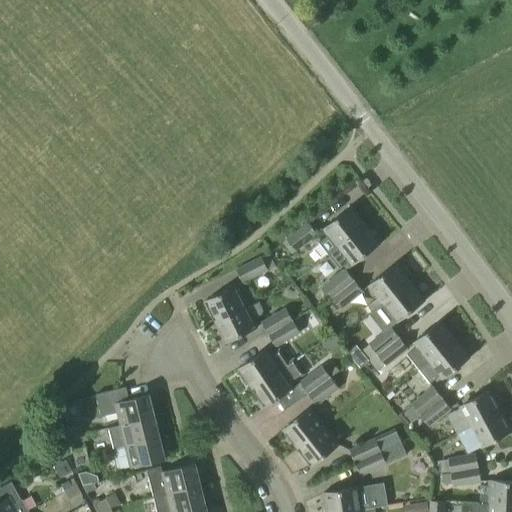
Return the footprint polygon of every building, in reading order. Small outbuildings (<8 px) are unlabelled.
[(326,257),(365,226),(350,208),(323,229),(327,234),(316,244),(326,257)] [(308,222),(285,239),(295,252),(317,234),(308,222)] [(365,226),(326,257),(337,271),(348,262),(352,266),(379,245),(365,226)] [(267,270),(261,258),(236,270),(242,283),(267,270)] [(383,305),(410,283),(395,265),(368,286),(383,305)] [(332,298),(354,281),(345,270),(323,288),(332,298)] [(436,309),(451,300),(438,279),(423,288),(436,309)] [(362,292),(354,281),(332,298),(340,309),(362,292)] [(425,301),(410,283),(383,305),(397,323),(425,301)] [(215,323),(246,307),(236,286),(204,302),(215,323)] [(247,308),(246,307),(215,323),(225,344),(257,328),(253,321),(262,317),(263,312),(258,302),(247,308)] [(268,335),(293,321),(285,308),(260,323),(268,335)] [(293,321),(268,335),(276,348),(300,333),(293,321)] [(418,369),(455,340),(440,322),(413,343),(416,347),(406,354),(418,369)] [(377,355),(399,338),(390,327),(368,345),(377,355)] [(399,338),(377,355),(385,366),(407,349),(399,338)] [(470,358),(455,340),(418,369),(430,384),(439,376),(442,380),(470,358)] [(369,361),(377,355),(368,345),(361,350),(369,360),(369,361)] [(280,369),(284,367),(276,354),(272,356),(267,350),(238,369),(251,389),(280,369)] [(289,364),(284,367),(280,369),(251,389),(264,408),(294,389),(288,380),(296,375),(289,364)] [(308,395),(331,378),(321,365),(298,382),(308,395)] [(331,378),(308,395),(316,406),(339,389),(331,378)] [(120,426),(154,417),(149,396),(129,401),(126,387),(95,395),(101,418),(117,413),(120,426)] [(420,416),(441,398),(433,387),(411,405),(420,416)] [(469,427),(501,411),(490,390),(458,406),(469,427)] [(441,398),(420,416),(428,426),(450,409),(441,398)] [(297,449),(324,427),(310,409),(282,430),(297,449)] [(511,432),(501,411),(469,427),(480,449),(511,432)] [(154,417),(120,426),(108,429),(113,449),(125,447),(160,438),(154,417)] [(82,435),(80,426),(67,429),(69,438),(82,435)] [(339,446),(324,427),(297,449),(311,467),(339,446)] [(165,460),(160,438),(125,447),(131,468),(165,460)] [(355,463),(381,451),(375,438),(349,450),(355,463)] [(74,459),(87,456),(85,447),(72,450),(74,459)] [(381,451),(355,463),(361,477),(387,465),(381,451)] [(450,473),(478,468),(475,455),(448,459),(450,473)] [(89,464),(87,456),(74,459),(76,467),(89,464)] [(154,498),(200,486),(195,464),(162,473),(161,467),(147,470),(154,498)] [(478,468),(450,473),(453,486),(480,481),(478,468)] [(136,493),(148,491),(145,472),(132,475),(136,493)] [(65,492),(77,486),(73,478),(61,485),(65,492)] [(511,481),(490,480),(488,504),(511,505),(511,481)] [(0,511),(28,511),(22,500),(21,501),(11,483),(0,488),(0,511)] [(96,489),(93,483),(83,485),(87,493),(96,489)] [(81,493),(77,486),(65,492),(69,500),(81,493)] [(185,511),(206,507),(200,486),(154,498),(157,511),(185,511)] [(326,511),(353,511),(361,511),(361,510),(378,507),(375,490),(371,487),(358,489),(357,487),(323,493),(326,511)] [(472,511),(473,497),(459,496),(458,511),(472,511)] [(422,511),(422,498),(396,498),(396,511),(422,511)] [(96,511),(98,511),(109,506),(105,499),(93,505),(96,511)] [(428,511),(444,511),(445,501),(429,500),(428,511)] [(511,511),(511,505),(488,504),(477,503),(476,511),(511,511)]
